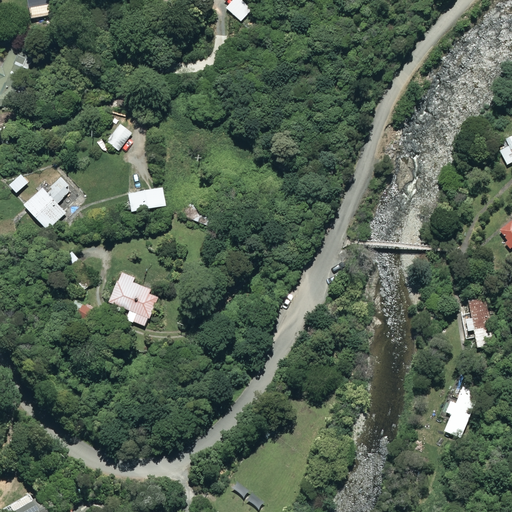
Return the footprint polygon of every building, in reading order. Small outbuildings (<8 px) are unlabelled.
[(132,133),(121,125),(108,144),(120,152),(132,133)] [(511,138),(507,141),(510,147),(500,152),(508,166),(511,164),(511,138)] [(67,215),(60,207),(76,192),(63,178),(51,189),(44,181),(36,189),(41,193),(26,207),(49,232),(67,215)] [(169,209),(165,191),(131,197),(134,215),(169,209)] [(213,209),(188,203),(184,220),(209,226),(213,209)] [(511,224),(497,234),(509,251),(511,249),(511,224)] [(82,263),(73,253),(65,259),(73,270),(82,263)] [(152,295),(153,292),(134,284),(136,280),(124,274),(111,303),(132,312),(128,320),(147,329),(150,320),(152,321),(161,300),(152,295)] [(495,347),(489,300),(470,303),(472,312),(462,313),(466,341),(476,339),(478,349),(495,347)] [(96,307),(82,307),(83,320),(96,320),(96,307)] [(475,404),(453,396),(447,414),(452,416),(446,434),(463,439),(475,404)] [(42,511),(33,497),(7,511),(42,511)]
